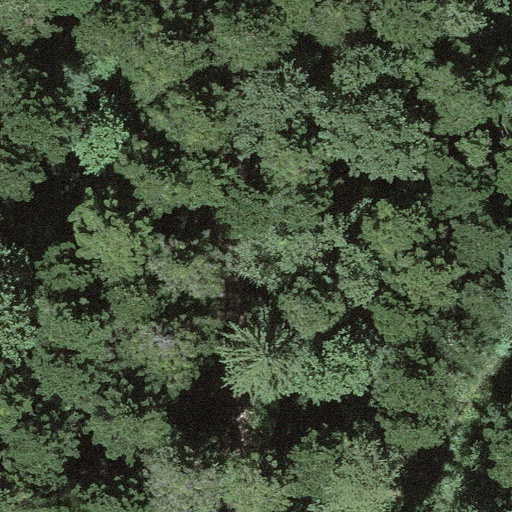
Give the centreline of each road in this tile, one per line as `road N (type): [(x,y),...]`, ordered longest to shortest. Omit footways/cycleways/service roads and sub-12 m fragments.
road 1 (track): [(204,0),(220,118),(228,383),(246,511)]
road 2 (track): [(210,39),(337,0)]
